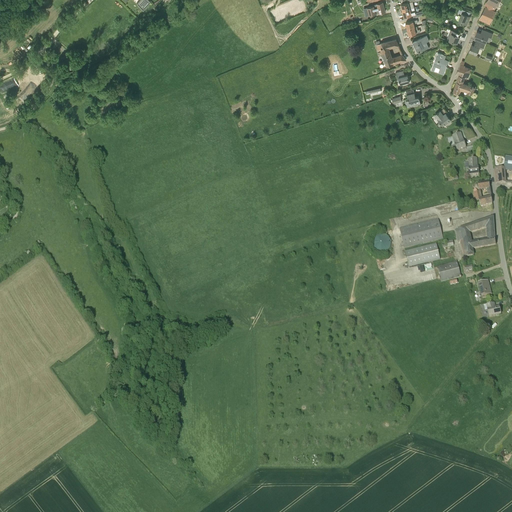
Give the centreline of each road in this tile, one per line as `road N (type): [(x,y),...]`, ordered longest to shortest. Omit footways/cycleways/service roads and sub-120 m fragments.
road 1 (residential): [(511,295),(484,142),(446,92)]
road 2 (track): [(406,428),(511,308)]
